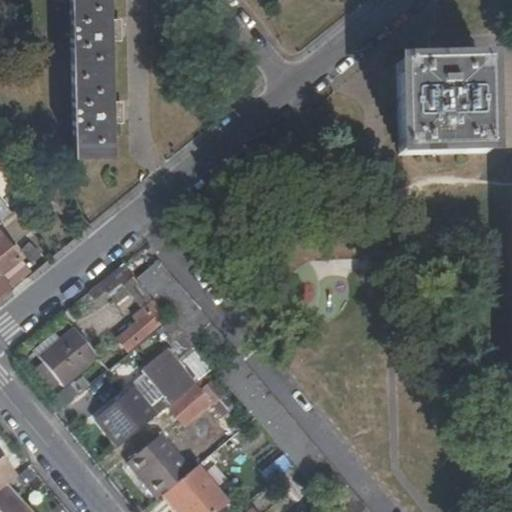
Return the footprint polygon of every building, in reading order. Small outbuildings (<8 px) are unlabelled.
[(106,0),(71,0),(75,155),(110,154),(110,121),(109,103),(108,39),(107,20),(106,0)] [(120,20),(107,20),(108,39),(120,38),(120,20)] [(487,154),(486,64),(398,67),(401,156),(487,154)] [(109,103),(110,121),(122,121),(122,103),(109,103)] [(0,145),(14,134),(4,123),(0,126),(0,145)] [(0,292),(8,286),(0,276),(0,275),(17,261),(0,239),(0,292)] [(123,264),(89,291),(94,298),(104,290),(107,294),(121,283),(143,309),(132,318),(136,323),(116,340),(125,352),(160,324),(156,320),(164,313),(136,279),(123,264)] [(155,264),(136,279),(164,313),(170,321),(213,370),(254,420),(261,429),(292,466),(295,468),(305,481),(312,489),(331,511),(365,511),(271,400),(195,310),(155,264)] [(99,420),(120,445),(168,406),(207,374),(213,370),(170,321),(161,327),(184,354),(174,361),(166,352),(141,373),(161,398),(150,407),(136,389),(99,420)] [(61,385),(97,356),(75,329),(39,358),(61,385)] [(234,407),(207,374),(168,406),(182,424),(210,402),(222,417),(234,407)] [(77,384),(83,391),(92,383),(87,377),(77,384)] [(71,384),(47,403),(55,413),(83,391),(77,384),(76,383),(73,385),(71,384)] [(127,463),(156,499),(165,493),(190,472),(161,436),(127,463)] [(0,489),(5,485),(16,477),(0,457),(0,489)] [(215,511),(227,503),(197,466),(190,472),(165,493),(180,511),(215,511)] [(289,495),(305,481),(295,468),(292,466),(275,480),(288,495),(289,495)] [(312,489),(305,481),(289,495),(295,502),(312,489)] [(26,511),(5,485),(0,489),(0,511),(26,511)]
